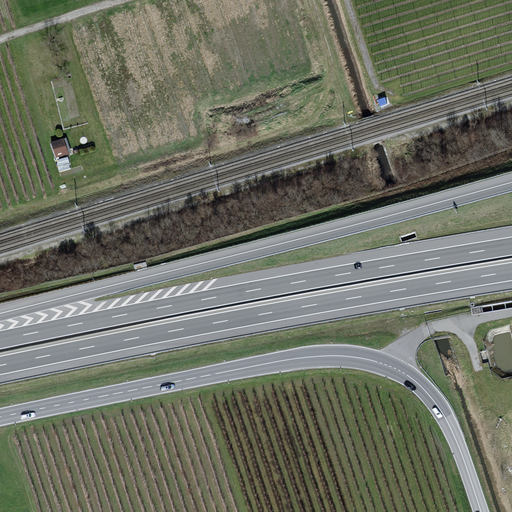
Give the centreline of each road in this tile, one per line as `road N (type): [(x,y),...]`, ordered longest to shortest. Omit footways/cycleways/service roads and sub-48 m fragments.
road 1 (tertiary): [(480,511),(436,403),(393,367),(358,357),(273,361),(0,417)]
road 2 (motorway): [(511,184),(0,318)]
road 3 (motorway): [(511,245),(0,339)]
road 4 (motorway): [(0,365),(511,271)]
road 5 (track): [(511,64),(399,99),(372,80),(346,0)]
road 6 (track): [(0,41),(133,0)]
road 7 (track): [(393,367),(427,328),(457,326),(467,332),(478,370)]
